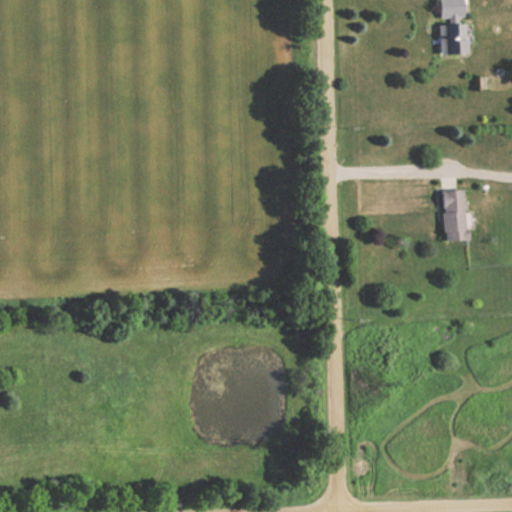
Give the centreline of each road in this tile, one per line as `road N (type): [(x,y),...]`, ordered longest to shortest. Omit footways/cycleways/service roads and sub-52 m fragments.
road 1 (residential): [(334,511),(321,0)]
road 2 (residential): [(184,511),(511,498)]
